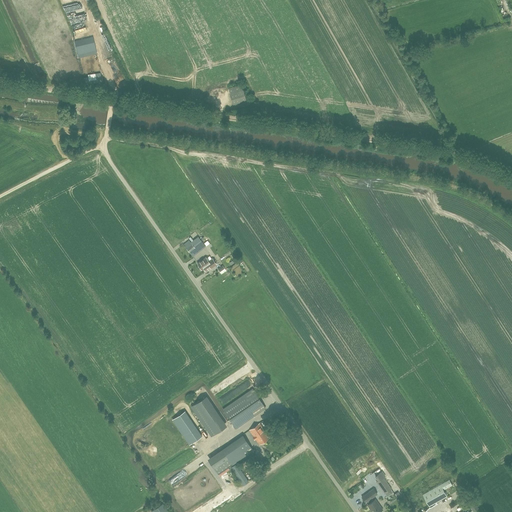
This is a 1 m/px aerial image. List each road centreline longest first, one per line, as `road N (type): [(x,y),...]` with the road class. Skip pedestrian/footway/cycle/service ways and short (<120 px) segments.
road 1 (track): [(511,178),(424,146),(0,81)]
road 2 (unclassified): [(355,511),(105,153),(111,98)]
